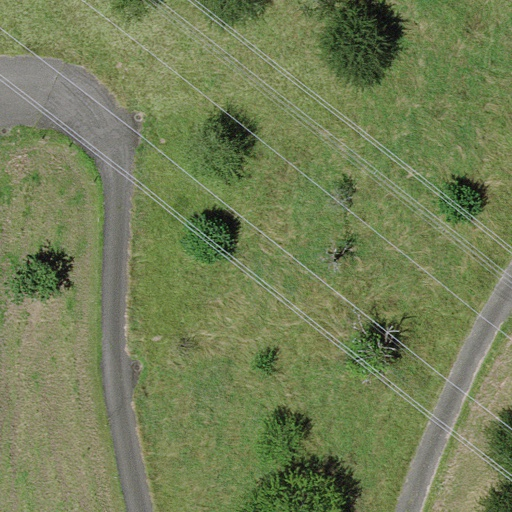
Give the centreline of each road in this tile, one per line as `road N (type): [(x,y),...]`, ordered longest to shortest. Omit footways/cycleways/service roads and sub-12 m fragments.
road 1 (track): [(140,511),(115,375),(121,197),(111,139),(83,111),(47,96),(0,99)]
road 2 (track): [(511,289),(424,467),(414,511)]
